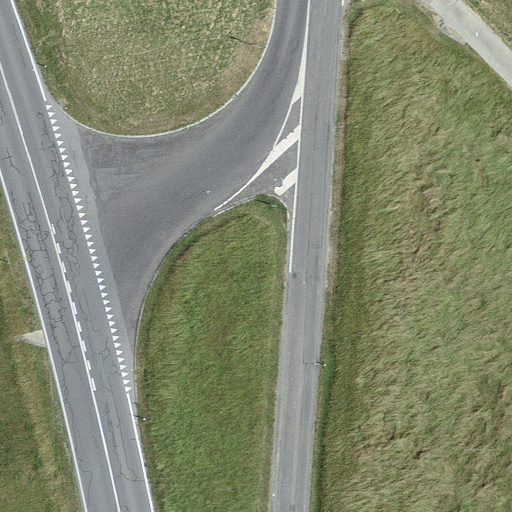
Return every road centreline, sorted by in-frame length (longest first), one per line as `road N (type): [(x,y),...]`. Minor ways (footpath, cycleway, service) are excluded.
road 1 (tertiary): [(288,511),(321,0)]
road 2 (tertiary): [(298,0),(285,56),(244,136),(215,161),(57,248)]
road 3 (primary): [(57,248),(117,511)]
road 4 (primary): [(0,67),(57,248)]
